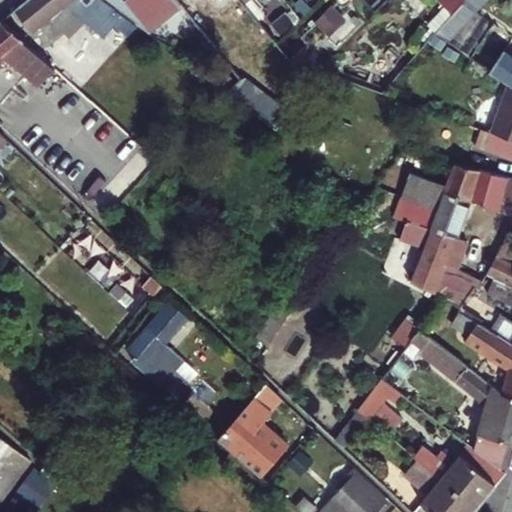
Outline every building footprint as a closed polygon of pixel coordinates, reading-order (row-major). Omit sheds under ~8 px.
[(104,0),(27,0),(15,10),(34,29),(49,44),(65,31),(70,35),(86,20),(117,48),(138,26),(104,0)] [(104,0),(138,26),(149,33),(181,3),(178,0),(104,0)] [(245,2),(243,0),(178,0),(241,78),(227,90),(278,128),(301,87),(268,52),(278,42),(260,20),(245,2)] [(262,8),(255,0),(248,0),(245,2),(260,20),(262,8)] [(445,0),(438,10),(448,19),(463,2),(464,0),(445,0)] [(511,40),(511,35),(463,2),(448,19),(436,32),(509,82),(511,84),(511,54),(506,50),(511,40)] [(331,7),(316,24),(330,37),(346,20),(331,7)] [(15,10),(3,20),(23,38),(34,29),(15,10)] [(26,40),(23,38),(3,20),(0,23),(0,81),(1,81),(12,91),(27,74),(38,85),(55,69),(24,42),(26,40)] [(511,84),(509,82),(480,147),(511,158),(511,84)] [(448,185),(446,190),(472,200),(495,208),(494,210),(511,214),(511,177),(455,162),(448,185)] [(402,197),(439,210),(446,190),(448,185),(411,173),(402,197)] [(439,210),(433,230),(457,238),(472,200),(446,190),(439,210)] [(457,238),(433,230),(407,220),(401,240),(425,248),(413,280),(434,290),(443,297),(463,309),(479,287),(456,271),(467,240),(457,238)] [(488,274),(511,283),(511,230),(509,230),(488,274)] [(511,283),(488,274),(479,287),(463,309),(475,317),(494,288),(506,293),(505,301),(511,304),(511,320),(504,315),(492,332),(497,336),(500,334),(511,341),(511,283)] [(306,292),(294,284),(259,337),(270,345),(306,292)] [(188,316),(172,302),(130,349),(138,355),(133,361),(161,387),(168,378),(183,390),(199,373),(165,344),(188,316)] [(511,396),(511,341),(500,334),(497,336),(492,332),(462,311),(452,324),(469,335),(465,341),(509,368),(502,393),(511,396)] [(427,320),(421,330),(432,338),(439,328),(427,320)] [(511,442),(511,396),(502,393),(432,338),(421,330),(412,340),(423,348),(421,351),(497,413),(491,436),(511,442)] [(382,380),(391,387),(398,380),(388,372),(382,380)] [(382,380),(358,410),(367,417),(387,434),(401,417),(383,403),(388,396),(397,404),(404,396),(391,387),(382,380)] [(280,398),(266,384),(218,440),(263,477),(291,446),(262,421),(271,411),(269,410),(280,398)] [(367,417),(358,410),(336,439),(343,446),(367,417)] [(0,501),(31,459),(0,435),(0,501)] [(441,478),(476,508),(506,472),(470,444),(441,478)] [(473,511),(476,508),(441,478),(418,459),(405,476),(428,495),(414,511),(473,511)] [(376,511),(385,503),(354,474),(320,511),(376,511)]
